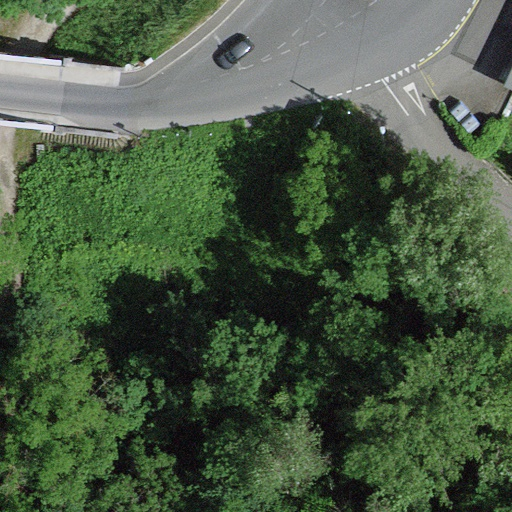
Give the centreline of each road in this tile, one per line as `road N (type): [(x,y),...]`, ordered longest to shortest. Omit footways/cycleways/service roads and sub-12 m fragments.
road 1 (track): [(78,0),(25,47),(4,93),(20,511)]
road 2 (track): [(355,50),(511,212)]
road 3 (secondary): [(177,98),(355,50)]
road 4 (secondary): [(291,0),(177,98)]
road 5 (secondary): [(0,89),(121,104)]
